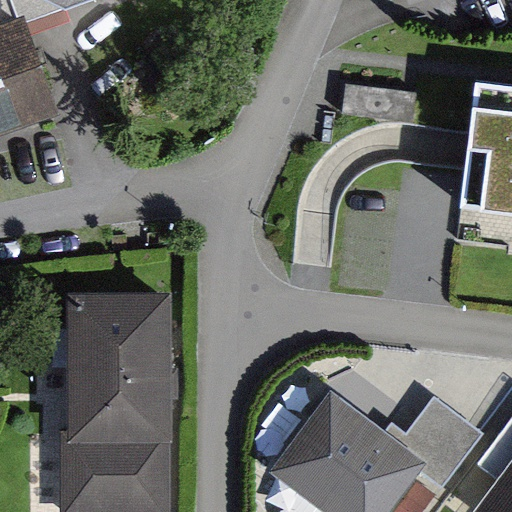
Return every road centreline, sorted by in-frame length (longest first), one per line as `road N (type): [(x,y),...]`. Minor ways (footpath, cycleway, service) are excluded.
road 1 (unclassified): [(511,332),(226,318)]
road 2 (unclassified): [(251,166),(0,215)]
road 3 (unclassified): [(226,318),(220,511)]
road 4 (unclassified): [(335,0),(288,114),(251,166)]
road 5 (unclassified): [(251,166),(226,318)]
